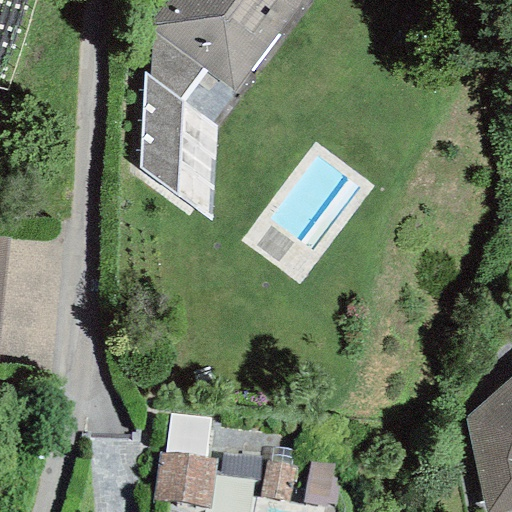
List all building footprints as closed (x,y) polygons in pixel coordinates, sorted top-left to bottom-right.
[(166,0),(149,24),(148,76),(177,101),(201,69),(233,92),(301,0),(166,0)] [(0,338),(11,240),(0,238),(0,338)] [(511,374),(464,418),(485,511),(502,511),(511,510),(511,374)] [(158,452),(152,500),(208,509),(213,460),(158,452)] [(332,477),(334,465),(308,461),(301,504),(326,508),(325,502),(334,504),(339,479),(332,477)] [(287,501),(294,467),(267,462),(260,495),(287,501)]
